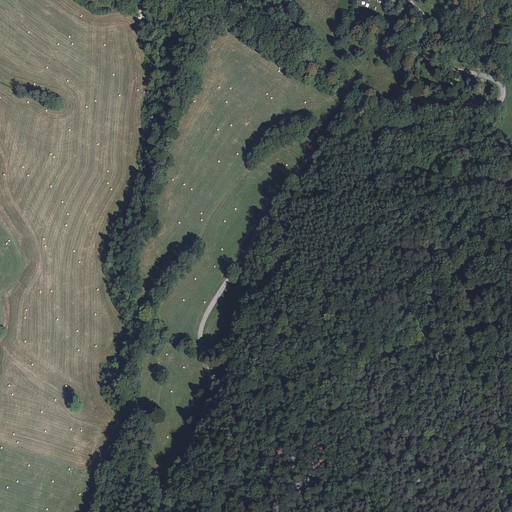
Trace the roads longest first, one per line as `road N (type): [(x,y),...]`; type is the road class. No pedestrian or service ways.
road 1 (unclassified): [(409,0),(425,22),(433,59),(486,75),(502,98),(488,106),(369,116),(307,156),(206,311),(199,343),(210,387),(162,511)]
road 2 (unclassified): [(217,511),(259,462),(339,407),(383,356),(457,329),(511,329)]
